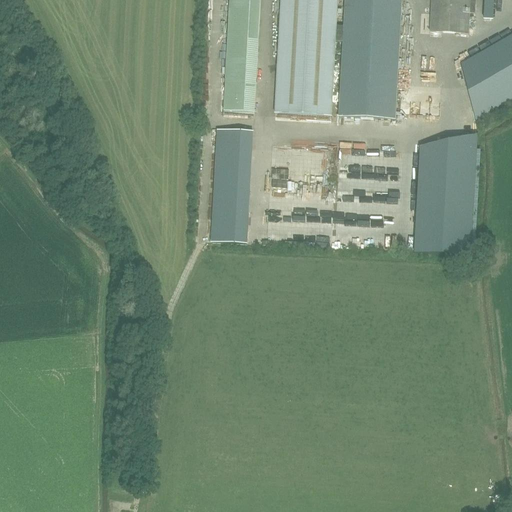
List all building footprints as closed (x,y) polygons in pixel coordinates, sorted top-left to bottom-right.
[(336,28),(337,0),(281,0),(275,115),(331,118),(336,43),(343,43),(339,119),(395,122),(402,1),(388,0),(345,0),(344,28),(336,28)] [(431,0),(430,33),(469,35),(470,14),(475,15),(476,1),(471,1),(470,0),(431,0)] [(476,123),(511,102),(511,37),(461,66),(476,123)] [(224,113),(254,114),(258,53),(228,52),(224,113)] [(477,136),(420,148),(414,254),(470,257),(477,136)]
